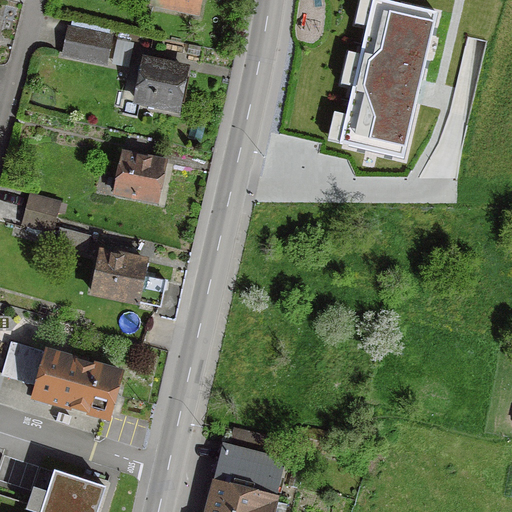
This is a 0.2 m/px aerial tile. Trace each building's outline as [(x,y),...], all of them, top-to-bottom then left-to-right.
[(152,0),(151,5),(194,14),(196,0),(152,0)] [(404,156),(436,15),(377,1),(344,142),(404,156)] [(67,31),(63,54),(102,62),(107,39),(67,31)] [(165,66),(166,59),(153,57),(152,64),(143,62),(135,102),(174,110),(182,70),(165,66)] [(144,160),(135,158),(120,155),(112,193),(155,202),(163,164),(144,160)] [(58,203),(29,196),(25,210),(54,218),(58,203)] [(50,233),(54,218),(25,210),(21,225),(50,233)] [(58,230),(53,247),(82,255),(87,237),(58,230)] [(91,294),(151,306),(158,307),(163,280),(140,276),(143,262),(124,258),(125,250),(111,248),(110,255),(99,253),(91,294)] [(32,384),(41,351),(10,343),(1,376),(32,384)] [(44,355),(33,393),(32,397),(105,418),(118,375),(44,354),(44,355)] [(343,456),(344,451),(346,439),(301,429),(298,446),(343,456)] [(229,445),(280,457),(283,442),(232,431),(229,445)] [(225,450),(222,450),(215,485),(212,484),(211,487),(217,488),(211,511),(268,511),(280,463),(225,450)] [(97,511),(105,490),(56,473),(42,511),(97,511)]
